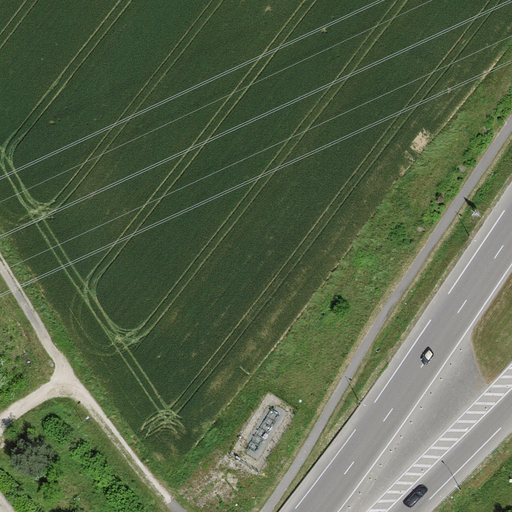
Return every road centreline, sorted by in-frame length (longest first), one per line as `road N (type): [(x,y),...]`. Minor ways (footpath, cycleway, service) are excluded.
road 1 (trunk): [(511,228),(311,511)]
road 2 (track): [(0,259),(71,376),(168,499)]
road 3 (trunk): [(403,511),(511,401)]
